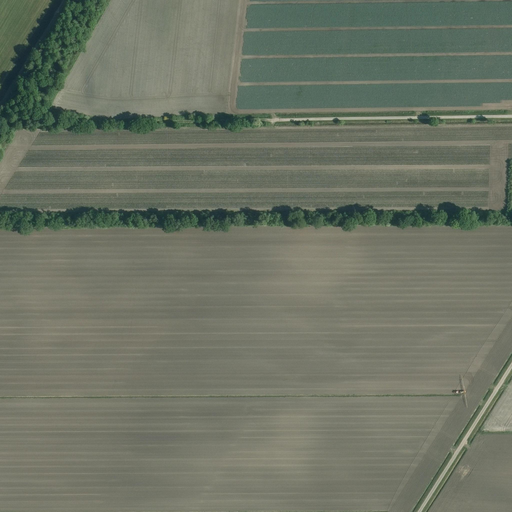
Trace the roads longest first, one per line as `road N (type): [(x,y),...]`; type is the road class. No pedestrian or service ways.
road 1 (track): [(276,119),(0,126)]
road 2 (unclassified): [(511,116),(276,119)]
road 3 (unclassified): [(418,511),(511,364)]
